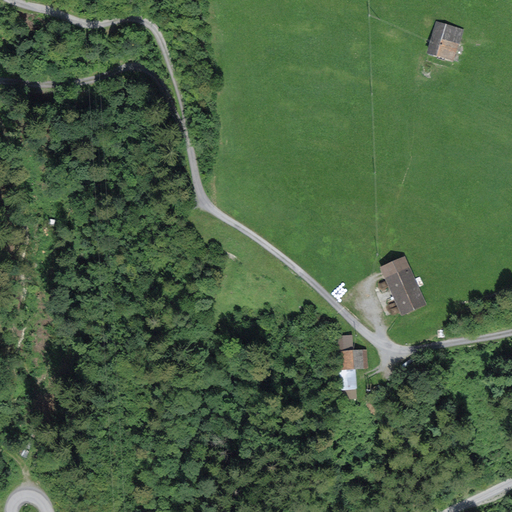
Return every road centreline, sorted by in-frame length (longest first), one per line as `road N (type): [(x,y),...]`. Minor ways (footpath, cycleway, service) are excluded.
road 1 (residential): [(511,332),(412,349),(367,335),(281,256),(206,203),(186,133)]
road 2 (residential): [(12,0),(88,24),(150,23),(186,133)]
road 3 (track): [(186,133),(157,79),(139,66),(71,84),(0,80)]
